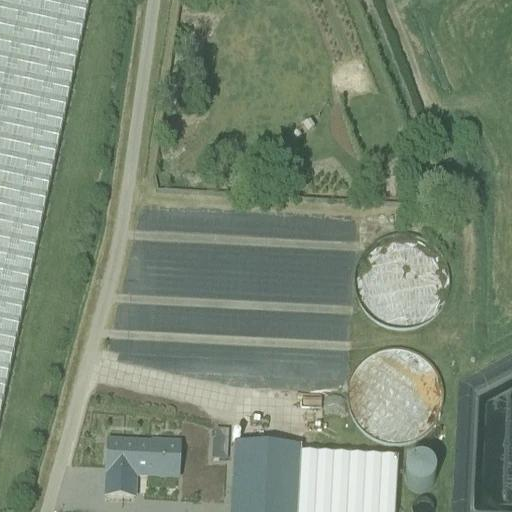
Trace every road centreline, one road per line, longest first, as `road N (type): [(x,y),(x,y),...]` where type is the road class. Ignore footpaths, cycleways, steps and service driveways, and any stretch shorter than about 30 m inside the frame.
road 1 (unclassified): [(45,511),(112,271),(153,0)]
road 2 (track): [(440,142),(462,205),(473,340)]
